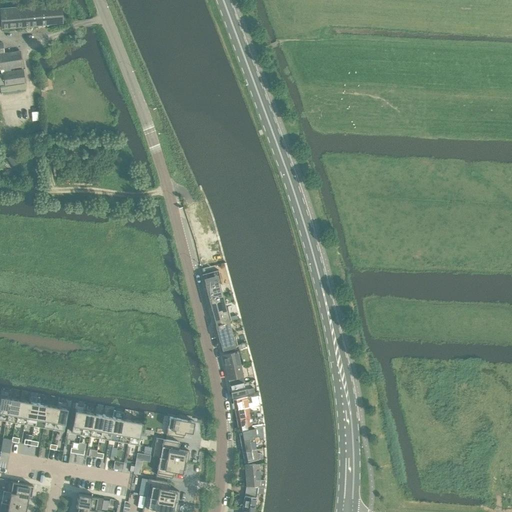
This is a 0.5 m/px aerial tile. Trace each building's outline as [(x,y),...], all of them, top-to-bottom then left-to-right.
[(0,12),(1,28),(62,23),(60,4),(0,8),(0,12)] [(0,69),(21,66),(18,51),(3,53),(1,43),(0,43),(0,69)] [(0,89),(1,93),(25,90),(24,83),(22,70),(2,73),(2,74),(0,74),(0,89)] [(209,300),(223,296),(220,285),(223,285),(219,270),(203,274),(203,275),(206,274),(208,283),(205,283),(209,300)] [(215,325),(232,321),(231,316),(228,307),(226,307),(223,296),(209,300),(212,311),(214,310),(218,324),(215,324),(215,325)] [(232,321),(215,325),(220,341),(222,341),(225,350),(238,347),(238,345),(235,332),(232,333),(229,322),(232,321)] [(226,368),(240,364),(237,351),(223,355),(226,368)] [(230,385),(244,382),(240,364),(226,368),(228,380),(230,385)] [(246,394),(243,383),(244,383),(244,382),(230,385),(232,397),(246,394)] [(1,389),(0,394),(0,418),(6,419),(10,397),(11,391),(1,389)] [(29,400),(25,423),(34,425),(38,402),(39,402),(39,398),(29,396),(28,400),(29,400)] [(235,410),(248,407),(248,403),(252,402),(251,396),(247,397),(233,399),(235,410)] [(10,397),(6,419),(15,421),(19,398),(10,397)] [(19,398),(15,421),(25,423),(29,400),(28,400),(19,398)] [(57,406),(53,428),(63,430),(68,403),(57,401),(56,406),(57,406)] [(38,402),(34,425),(43,426),(48,404),(39,402),(38,402)] [(48,404),(43,426),(53,428),(57,406),(56,406),(48,404)] [(237,420),(254,417),(253,411),(249,412),(248,407),(235,410),(237,420)] [(75,409),(70,431),(80,433),(84,411),(75,409)] [(113,416),(109,438),(118,440),(122,418),(123,418),(124,412),(113,410),(112,416),(113,416)] [(84,411),(80,433),(90,435),(94,413),(84,411)] [(94,413),(90,435),(99,437),(103,414),(94,413)] [(103,414),(99,437),(109,438),(113,416),(112,416),(103,414)] [(180,419),(169,417),(166,435),(183,438),(184,431),(192,433),(194,421),(189,420),(189,418),(181,416),(180,419)] [(252,427),(251,423),(255,422),(254,417),(237,420),(238,431),(258,427),(257,426),(252,427)] [(122,418),(118,440),(128,442),(132,419),(123,418),(122,418)] [(132,419),(128,442),(138,444),(142,421),(132,419)] [(240,441),(262,437),(261,428),(264,428),(264,426),(258,427),(238,431),(240,441)] [(242,452),(256,449),(255,445),(260,442),(260,440),(262,440),(262,437),(240,441),(242,452)] [(179,442),(156,438),(153,456),(160,457),(187,462),(189,451),(178,449),(179,442)] [(256,449),(242,452),(244,462),(258,460),(262,459),(262,454),(257,453),(256,449)] [(160,457),(156,475),(172,478),(174,471),(182,473),(183,470),(185,470),(186,464),(187,462),(160,457)] [(136,461),(133,473),(140,474),(142,462),(136,461)] [(258,463),(244,465),(246,486),(247,486),(257,487),(259,487),(263,488),(264,488),(264,481),(263,480),(260,480),(259,472),(258,463)] [(148,478),(145,496),(177,502),(179,491),(168,489),(169,482),(148,478)] [(3,490),(3,491),(31,496),(33,485),(8,481),(6,491),(3,490)] [(245,496),(242,510),(253,511),(257,487),(247,486),(246,486),(245,493),(245,496)] [(0,504),(0,506),(0,511),(25,511),(28,496),(31,496),(3,491),(1,500),(0,504)] [(77,498),(76,506),(96,509),(101,510),(103,498),(97,497),(91,496),(85,495),(78,493),(77,498)] [(145,496),(142,511),(161,511),(165,511),(172,511),(173,510),(175,511),(176,505),(177,502),(145,496)]
